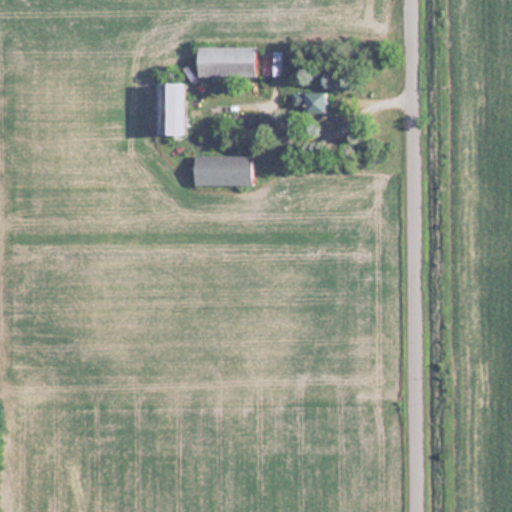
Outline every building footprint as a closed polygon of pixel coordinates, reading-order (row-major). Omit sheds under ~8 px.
[(197,75),(255,75),(255,46),(197,46),(197,75)] [(281,74),(281,52),(262,52),(262,74),(281,74)] [(157,134),(185,134),(185,82),(157,82),(157,134)] [(294,112),(327,112),(327,91),(294,91),(294,112)] [(252,184),(252,154),(195,154),(195,184),(252,184)]
